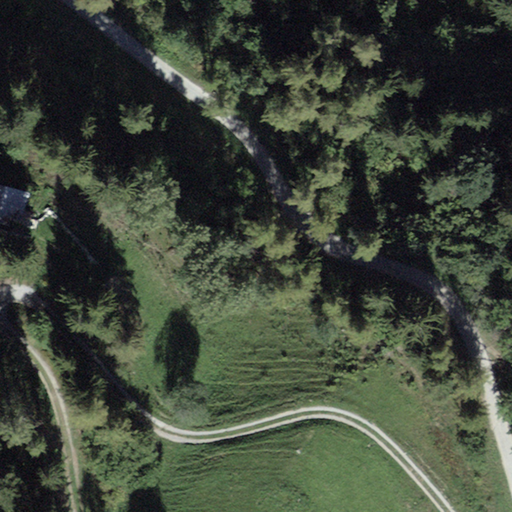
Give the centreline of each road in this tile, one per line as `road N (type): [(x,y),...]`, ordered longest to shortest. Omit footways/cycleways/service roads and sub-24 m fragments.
road 1 (track): [(441,511),(408,468),(346,417),(324,410),(201,434),(175,430),(116,388),(32,301),(0,293)]
road 2 (track): [(0,334),(41,385),(72,511)]
